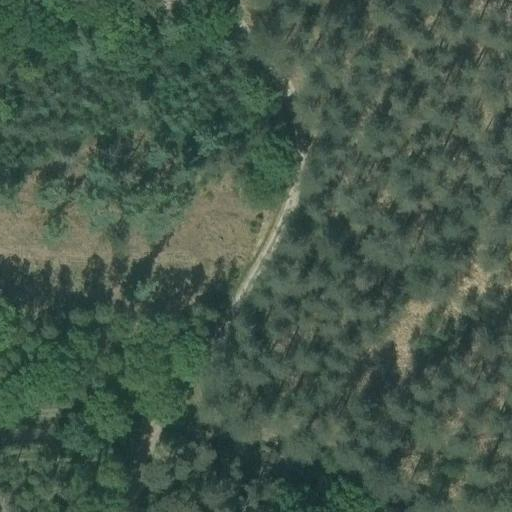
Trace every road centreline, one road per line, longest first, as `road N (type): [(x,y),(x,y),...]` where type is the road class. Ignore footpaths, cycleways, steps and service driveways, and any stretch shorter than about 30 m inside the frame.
road 1 (track): [(121,511),(157,406),(242,307),(301,153),(295,108),(229,23),(227,0)]
road 2 (track): [(423,511),(251,432),(157,406)]
road 3 (track): [(229,23),(210,8),(162,6),(0,25)]
